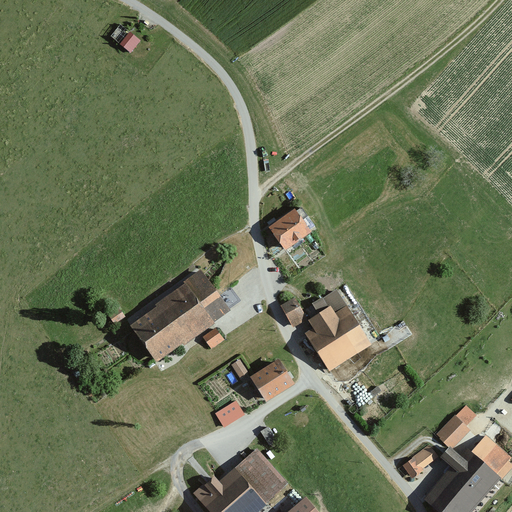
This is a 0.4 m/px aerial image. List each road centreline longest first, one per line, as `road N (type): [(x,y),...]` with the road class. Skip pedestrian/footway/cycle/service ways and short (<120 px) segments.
road 1 (unclassified): [(130,0),(210,60),(237,96),(251,148),(256,234),(278,316),(322,390),(421,511)]
road 2 (track): [(253,198),(398,89),(498,0)]
road 3 (track): [(289,169),(313,197),(334,249),(331,266),(293,290)]
